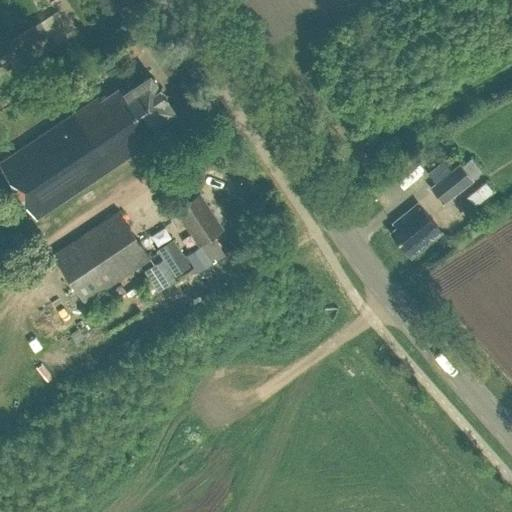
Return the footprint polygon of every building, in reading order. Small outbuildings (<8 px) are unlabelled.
[(24,64),(54,44),(39,21),(9,40),(24,64)] [(174,111),(150,74),(125,91),(121,85),(102,99),(98,95),(0,160),(0,163),(37,218),(160,135),(155,124),(174,111)] [(474,179),(473,177),(462,164),(460,162),(451,170),(443,161),(427,173),(435,183),(430,187),(444,203),(474,179)] [(474,205),(493,190),(485,180),(466,196),(474,205)] [(222,227),(199,192),(169,213),(177,225),(184,220),(200,243),(222,227)] [(411,256),(441,232),(418,202),(392,222),(396,227),(391,230),(411,256)] [(84,301),(150,257),(119,210),(53,255),(84,301)] [(174,238),(159,249),(169,264),(184,253),(174,238)] [(200,243),(185,253),(198,271),(212,261),(200,243)]
